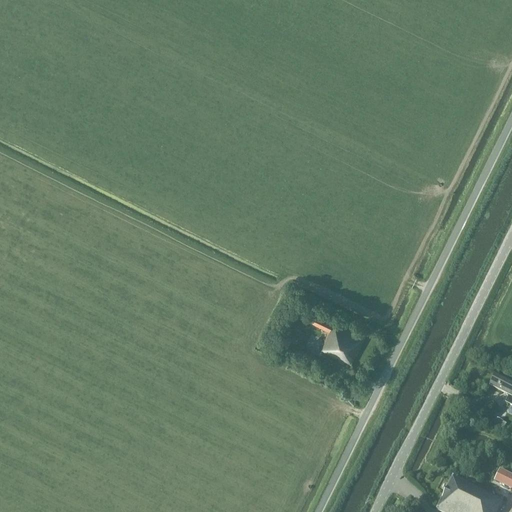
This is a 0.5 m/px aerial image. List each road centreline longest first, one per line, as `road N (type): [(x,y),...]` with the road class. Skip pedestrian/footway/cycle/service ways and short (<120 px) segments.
road 1 (unclassified): [(319,511),(511,120)]
road 2 (tertiary): [(511,235),(374,511)]
